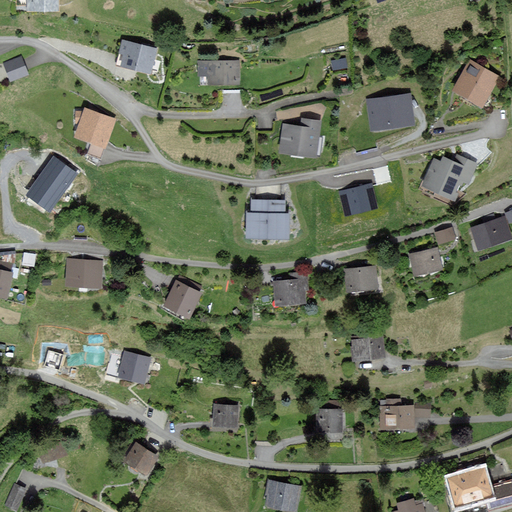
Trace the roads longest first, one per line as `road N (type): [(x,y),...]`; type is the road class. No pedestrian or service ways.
road 1 (residential): [(0,41),(36,43),(114,95),(178,170),(252,184),(332,173),(500,130)]
road 2 (residential): [(511,202),(312,264),(260,271),(84,249),(0,248)]
road 3 (residential): [(511,432),(408,464),(334,469),(211,456),(131,414)]
road 4 (residential): [(131,414),(56,421),(0,479)]
road 5 (residential): [(511,365),(363,363)]
road 6 (residential): [(131,414),(0,368)]
